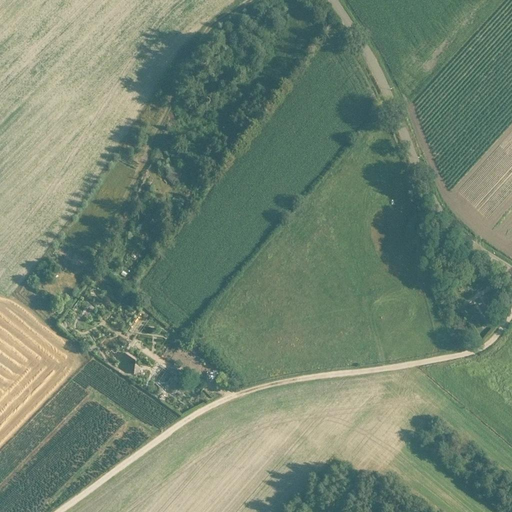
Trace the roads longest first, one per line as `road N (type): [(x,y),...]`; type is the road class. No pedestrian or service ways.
road 1 (track): [(54,511),(203,408),(273,383),(471,346),(511,309)]
road 2 (unclassified): [(511,267),(445,231),(324,0)]
